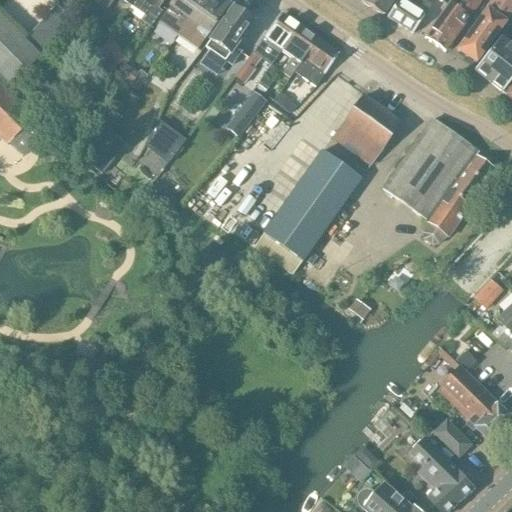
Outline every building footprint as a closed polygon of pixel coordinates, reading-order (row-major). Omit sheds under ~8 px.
[(75,14),(85,0),(69,0),(65,6),(75,14)] [(88,25),(100,8),(88,0),(86,0),(75,16),(88,25)] [(121,0),(131,7),(135,0),(90,0),(106,11),(113,0),(121,0)] [(157,10),(164,0),(135,0),(131,7),(145,16),(141,23),(149,28),(161,12),(157,10)] [(177,36),(203,0),(175,0),(159,23),(177,36)] [(197,50),(228,6),(219,0),(203,0),(177,36),(197,50)] [(363,0),(361,4),(382,16),(393,0),(363,0)] [(420,6),(424,0),(398,0),(387,19),(412,34),(427,11),(420,6)] [(444,53),(481,0),(462,0),(456,10),(449,5),(425,40),(444,53)] [(475,64),(511,15),(511,0),(495,0),(456,52),(475,64)] [(252,22),(232,9),(209,41),(210,42),(205,49),(231,66),(240,53),(233,48),(252,22)] [(282,53),(299,29),(281,16),(253,55),(235,79),(244,86),(255,71),(253,70),(261,61),(271,68),(282,53)] [(39,57),(0,19),(0,76),(10,86),(39,57)] [(294,74),(316,41),(299,29),(282,53),(291,59),(281,73),(290,79),(294,74)] [(502,93),(511,80),(511,47),(501,38),(475,71),(502,93)] [(314,88),(337,56),(316,41),(294,74),(314,88)] [(124,64),(117,74),(131,83),(129,86),(136,91),(147,76),(140,71),(138,74),(124,64)] [(265,77),(257,88),(265,94),(273,83),(265,77)] [(511,80),(502,93),(511,101),(511,80)] [(45,132),(0,88),(0,137),(20,158),(45,132)] [(253,93),(225,130),(237,139),(266,103),(253,93)] [(281,96),(276,103),(286,110),(290,103),(281,96)] [(369,167),(400,125),(363,98),(332,140),(369,167)] [(450,193),(477,154),(431,123),(410,153),(411,154),(384,194),(428,225),(450,193)] [(109,134),(85,163),(101,176),(119,153),(114,149),(119,143),(109,134)] [(164,144),(156,155),(169,165),(177,154),(164,144)] [(262,235),(254,247),(293,275),(301,263),(360,180),(321,152),(262,235)] [(470,208),(497,168),(477,154),(450,193),(470,208)] [(428,225),(422,234),(423,240),(431,246),(438,246),(447,238),(448,239),(470,208),(450,193),(428,225)] [(495,284),(485,294),(494,303),(504,293),(495,284)] [(355,301),(348,311),(361,320),(368,310),(355,301)] [(511,307),(497,320),(511,337),(511,339),(505,333),(498,340),(511,351),(511,350),(511,307)] [(444,353),(428,370),(445,387),(444,388),(475,419),(471,423),(492,443),(511,423),(511,417),(499,405),(461,368),(461,369),(444,353)] [(455,427),(441,442),(459,459),(473,445),(455,427)] [(175,456),(148,430),(134,444),(161,470),(175,456)] [(413,457),(426,470),(420,476),(438,493),(430,501),(440,511),(450,511),(475,490),(428,442),(413,457)] [(362,496),(362,500),(362,504),(364,508),(364,509),(368,511),(423,511),(418,507),(416,509),(409,503),(414,497),(409,492),(404,498),(387,483),(378,493),(374,491),(369,491),(365,493),(362,496)] [(181,511),(185,507),(175,499),(178,495),(164,484),(160,488),(154,484),(139,503),(151,511),(181,511)]
